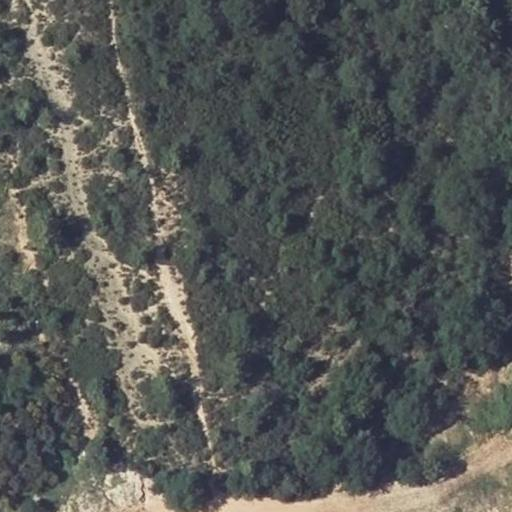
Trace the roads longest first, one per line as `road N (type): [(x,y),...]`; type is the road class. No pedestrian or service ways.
road 1 (track): [(105,0),(173,316),(190,348),(218,511)]
road 2 (track): [(275,511),(421,485),(511,447)]
